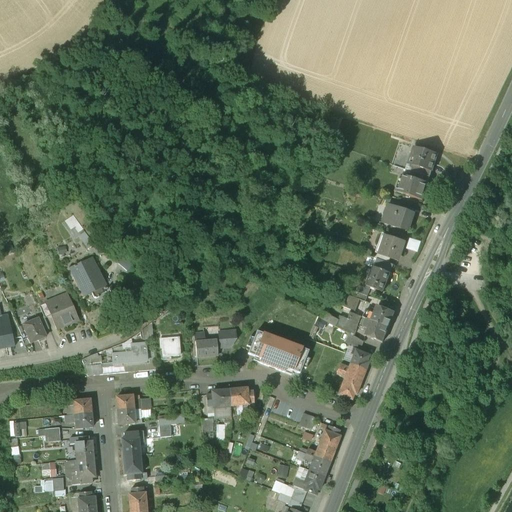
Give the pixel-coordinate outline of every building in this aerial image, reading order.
[(436,154),(413,147),(410,157),(414,158),(412,165),(430,171),(436,154)] [(430,171),(412,165),(410,171),(411,171),(428,177),(430,171)] [(428,177),(411,171),(409,177),(403,175),(398,190),(406,193),(405,194),(421,200),(429,177),(428,177)] [(399,203),(386,199),(384,206),(387,207),(387,206),(397,209),(399,203)] [(397,209),(387,206),(387,207),(384,216),(389,217),(386,225),(407,231),(413,214),(397,209)] [(94,246),(73,216),(66,222),(77,238),(79,237),(88,250),(94,246)] [(404,243),(381,235),(375,254),(390,258),(396,260),(398,254),(400,255),(404,243)] [(420,242),(409,239),(410,238),(409,238),(406,249),(417,252),(421,242),(420,242)] [(122,251),(112,258),(127,270),(131,268),(122,251)] [(390,258),(375,254),(374,258),(377,259),(388,263),(390,258)] [(91,259),(69,269),(76,284),(78,283),(84,295),(102,287),(93,268),(95,267),(91,259)] [(388,263),(377,259),(373,267),(389,274),(393,265),(388,263)] [(389,274),(373,267),(366,286),(382,293),(389,274)] [(369,291),(358,287),(356,293),(358,293),(367,297),(369,291)] [(367,297),(358,293),(355,299),(364,302),(365,302),(367,297)] [(67,295),(48,303),(52,313),(48,314),(50,317),(54,328),(76,319),(67,295)] [(355,299),(349,296),(344,307),(351,310),(355,299)] [(364,302),(355,299),(351,310),(350,313),(358,317),(364,302)] [(44,305),(38,307),(44,320),(46,319),(50,317),(48,314),(44,305)] [(125,305),(119,318),(126,320),(131,308),(125,305)] [(394,313),(377,306),(371,322),(388,328),(394,313)] [(334,326),(336,319),(323,312),(320,319),(334,326)] [(358,317),(350,313),(348,318),(355,321),(353,325),(356,327),(360,317),(358,317)] [(0,326),(9,325),(8,317),(1,319),(0,315),(0,326)] [(151,324),(152,340),(158,340),(157,330),(163,329),(161,316),(151,324)] [(343,331),(347,320),(337,316),(336,319),(334,326),(343,331)] [(355,321),(348,318),(347,320),(343,331),(349,334),(352,336),(356,327),(353,325),(355,321)] [(326,323),(318,319),(315,325),(323,328),(326,323)] [(38,320),(23,326),(30,345),(45,339),(38,320)] [(388,328),(371,322),(365,337),(382,343),(388,328)] [(145,341),(152,340),(151,324),(143,330),(145,341)] [(9,325),(0,326),(0,350),(6,349),(5,345),(12,344),(11,337),(9,325)] [(314,327),(309,337),(313,339),(318,328),(314,327)] [(299,375),(308,352),(256,331),(247,354),(261,360),(259,364),(284,373),(286,369),(299,375)] [(234,332),(218,333),(219,342),(216,342),(217,349),(219,349),(229,349),(235,339),(234,332)] [(203,334),(194,334),(195,343),(204,342),(203,334)] [(352,336),(349,334),(345,342),(360,349),(363,342),(352,336)] [(178,339),(159,341),(160,350),(161,350),(162,361),(171,361),(171,358),(179,357),(178,339)] [(204,342),(195,343),(196,356),(196,359),(197,358),(217,357),(217,349),(216,342),(204,342)] [(145,345),(131,346),(131,350),(131,354),(132,364),(146,363),(146,360),(145,345)] [(111,356),(111,351),(82,362),(87,377),(100,376),(99,363),(112,362),(111,356)] [(368,357),(355,352),(349,365),(357,368),(358,366),(366,369),(368,363),(366,362),(368,357)] [(124,355),(111,356),(112,362),(112,366),(132,364),(131,354),(124,355)] [(196,356),(190,356),(190,358),(191,368),(198,367),(197,358),(196,359),(196,356)] [(154,359),(146,360),(146,363),(147,372),(156,371),(154,359)] [(112,362),(99,363),(100,376),(113,374),(112,366),(112,362)] [(147,372),(146,363),(132,364),(133,373),(147,372)] [(132,364),(112,366),(113,374),(133,373),(132,364)] [(338,370),(338,369),(328,365),(325,372),(335,376),(338,370)] [(366,369),(358,366),(357,368),(349,365),(348,369),(340,365),(338,369),(338,370),(362,380),(366,369)] [(362,380),(338,370),(335,376),(344,379),(343,382),(350,385),(350,387),(358,390),(362,380)] [(350,385),(343,382),(338,396),(351,401),(353,395),(355,396),(358,390),(350,387),(350,385)] [(246,389),(228,391),(230,408),(248,406),(248,404),(253,404),(252,392),(247,393),(246,389)] [(228,391),(211,392),(211,396),(205,396),(206,408),(210,408),(212,407),(212,409),(216,409),(230,408),(228,391)] [(198,394),(187,395),(188,406),(199,405),(198,394)] [(132,397),(133,411),(140,410),(150,409),(148,395),(132,397)] [(132,397),(115,398),(117,412),(133,411),(132,397)] [(89,400),(73,402),(73,403),(73,406),(74,416),(91,414),(89,400)] [(230,408),(216,409),(217,413),(215,413),(215,419),(225,418),(231,418),(230,408)] [(133,411),(117,412),(118,426),(134,424),(134,420),(133,411)] [(91,414),(74,416),(75,422),(75,429),(92,428),(91,414)] [(303,415),(299,426),(305,429),(309,417),(303,415)] [(177,417),(158,419),(158,427),(170,426),(177,425),(177,417)] [(315,420),(309,417),(305,429),(311,431),(315,420)] [(212,419),(200,420),(202,433),(212,432),(212,419)] [(17,421),(17,436),(26,436),(26,421),(17,421)] [(217,424),(216,440),(225,440),(225,424),(217,424)] [(170,426),(158,427),(159,438),(171,437),(170,426)] [(339,431),(328,427),(327,430),(326,432),(324,431),(319,444),(334,451),(339,437),(337,437),(339,431)] [(59,428),(38,430),(39,437),(45,437),(59,436),(59,428)] [(135,433),(124,434),(124,440),(121,440),(123,458),(139,457),(138,443),(138,439),(136,439),(136,433),(135,433)] [(87,437),(76,438),(76,442),(76,444),(74,444),(76,462),(93,460),(91,443),(88,443),(87,437)] [(334,451),(319,444),(315,453),(307,450),(306,452),(305,455),(329,464),(334,451)] [(329,464),(305,455),(303,460),(311,464),(308,472),(324,478),(329,464)] [(139,457),(123,458),(124,475),(127,475),(128,480),(140,479),(139,474),(141,474),(139,457)] [(93,460),(76,462),(78,480),(79,479),(80,485),(92,484),(91,478),(94,478),(93,460)] [(76,462),(67,462),(67,463),(65,463),(66,476),(71,476),(72,486),(80,485),(79,479),(78,480),(76,462)] [(49,477),(48,463),(41,464),(42,478),(49,477)] [(280,465),(278,476),(286,477),(287,466),(280,465)] [(308,472),(299,469),(295,479),(304,482),(303,485),(305,486),(303,491),(314,495),(316,491),(318,492),(324,478),(308,472)] [(152,478),(152,483),(165,483),(165,472),(153,472),(154,478),(152,478)] [(304,482),(295,479),(292,487),(303,491),(305,486),(303,485),(304,482)] [(54,486),(64,485),(64,480),(44,482),(45,492),(55,491),(54,486)] [(293,490),(275,482),(272,491),(279,494),(290,499),(293,490)] [(142,488),(130,489),(131,495),(128,495),(129,511),(141,511),(146,511),(145,494),(143,494),(142,488)] [(304,494),(293,490),(290,499),(289,501),(300,505),(304,494)] [(91,493),(79,494),(79,498),(79,499),(77,499),(78,511),(94,511),(94,498),(91,498),(91,493)] [(290,499),(279,494),(277,500),(288,505),(289,501),(290,499)] [(300,505),(289,501),(288,505),(287,506),(298,511),(300,505)]
